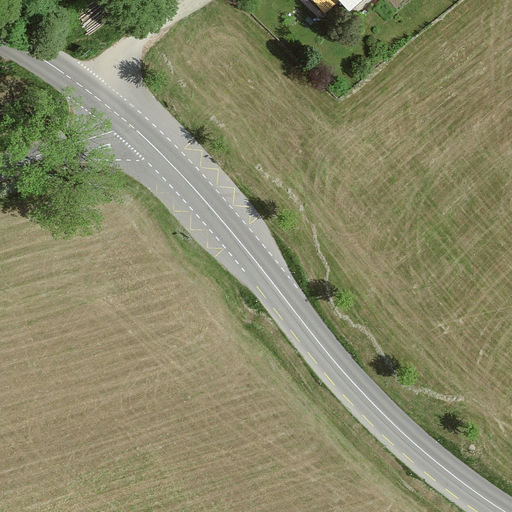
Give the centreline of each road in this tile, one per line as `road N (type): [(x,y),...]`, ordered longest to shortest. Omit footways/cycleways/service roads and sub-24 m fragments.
road 1 (secondary): [(128,124),(191,185),(372,406),(503,511)]
road 2 (secondary): [(0,29),(128,124)]
road 3 (tertiary): [(128,124),(0,169)]
